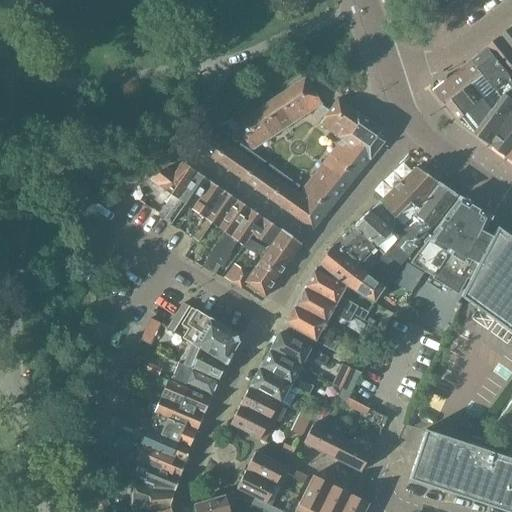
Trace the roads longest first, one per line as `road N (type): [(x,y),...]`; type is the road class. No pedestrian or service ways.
road 1 (residential): [(187,511),(213,425),(265,319),(318,241),(413,135)]
road 2 (residential): [(511,8),(468,44),(392,82)]
road 3 (residential): [(511,209),(413,135)]
